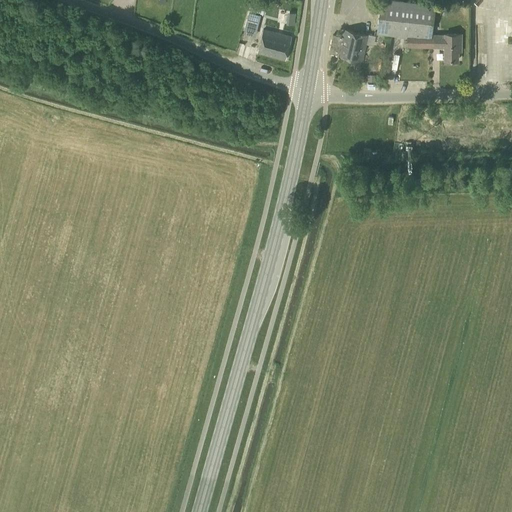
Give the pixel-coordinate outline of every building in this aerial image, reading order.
[(444,34),(431,34),(434,10),(435,4),(400,0),(379,0),(376,34),(406,37),(406,47),(444,48),(444,60),(457,61),(457,52),(460,52),(461,34),(444,34)] [(263,16),(265,7),(251,3),(243,34),(254,37),(260,15),(263,16)] [(434,10),(438,14),(443,9),(440,5),(434,10)] [(284,60),(290,36),(263,29),(257,53),(284,60)] [(362,60),(368,35),(343,29),(341,38),(333,36),(328,52),(362,60)]
